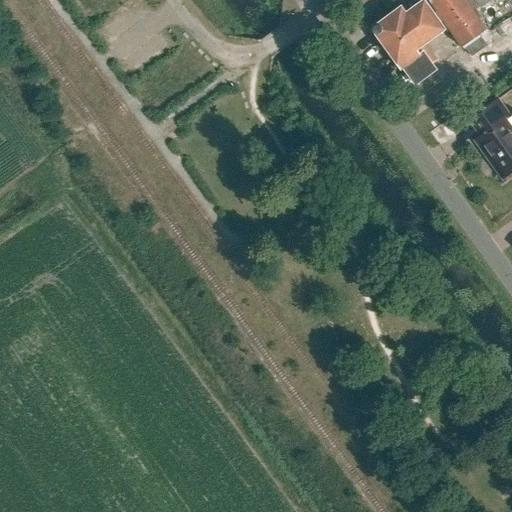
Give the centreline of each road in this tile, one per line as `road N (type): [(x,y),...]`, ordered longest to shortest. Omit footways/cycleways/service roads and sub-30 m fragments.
road 1 (residential): [(511,279),(318,11)]
road 2 (unclassified): [(294,27),(257,52),(223,55),(171,0)]
